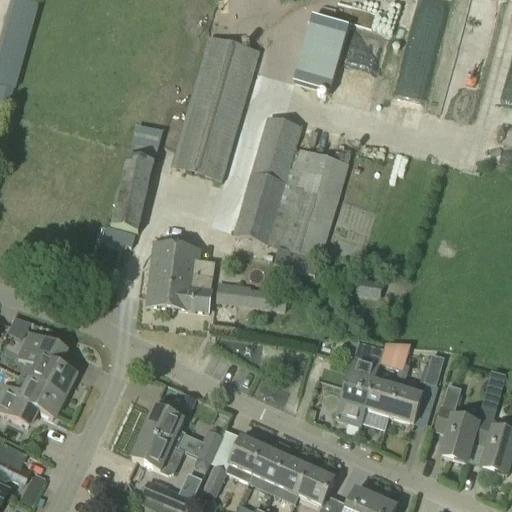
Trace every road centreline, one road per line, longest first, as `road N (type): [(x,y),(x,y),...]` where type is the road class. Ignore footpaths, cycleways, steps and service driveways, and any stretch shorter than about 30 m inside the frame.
road 1 (residential): [(131,346),(475,511)]
road 2 (residential): [(57,511),(131,346)]
road 3 (residential): [(0,294),(131,346)]
